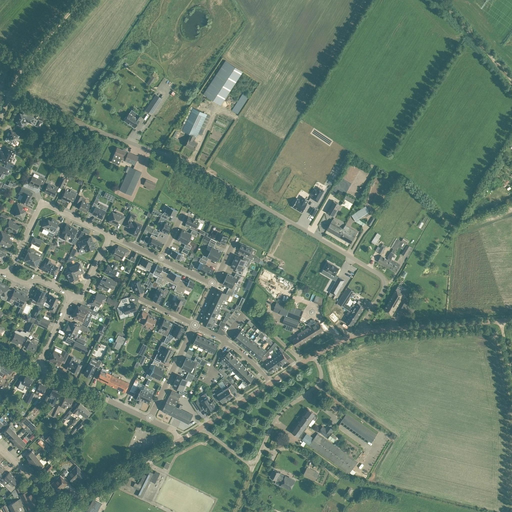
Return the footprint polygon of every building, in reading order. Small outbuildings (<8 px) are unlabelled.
[(204,94),(220,105),(242,71),(226,61),(204,94)] [(243,93),(232,110),(238,114),(249,97),(243,93)] [(151,114),(162,99),(156,95),(145,110),(151,114)] [(210,116),(191,107),(181,129),(191,134),(186,146),(194,150),(198,143),(194,141),(198,133),(201,135),(210,116)] [(17,114),(14,120),(18,122),(17,124),(21,126),(23,122),(25,123),(26,121),(31,124),(34,118),(23,112),(22,114),(21,114),(20,114),(21,114),(20,115),(19,114),(19,115),(17,114)] [(124,121),(134,128),(139,120),(141,117),(137,115),(135,118),(129,113),(126,117),(126,116),(124,119),(124,120),(124,121)] [(9,133),(8,132),(5,138),(6,138),(5,141),(6,141),(6,142),(11,144),(13,144),(16,145),(21,135),(15,132),(11,130),(9,133)] [(12,156),(15,151),(6,147),(3,152),(0,150),(0,161),(5,164),(3,167),(8,169),(10,170),(10,169),(13,163),(11,162),(14,157),(12,156)] [(120,162),(121,159),(135,165),(138,156),(128,152),(127,154),(124,152),(125,151),(117,148),(114,154),(113,158),(117,160),(120,162)] [(0,175),(2,172),(6,174),(8,169),(3,167),(0,165),(0,175)] [(131,196),(142,172),(130,167),(119,190),(131,196)] [(28,184),(32,186),(32,185),(38,188),(40,182),(43,184),(46,179),(39,175),(38,178),(32,176),(28,184)] [(286,199),(293,180),(287,177),(280,197),(286,199)] [(143,185),(146,186),(145,188),(149,190),(150,188),(153,189),(156,184),(146,179),(143,185)] [(44,192),(54,196),(57,188),(48,184),(44,192)] [(29,205),(32,199),(30,199),(33,193),(21,187),(19,194),(23,195),(20,200),(29,205)] [(313,197),(312,198),(317,202),(324,191),(318,187),(317,190),(315,189),(312,194),(314,195),(313,196),(313,197)] [(66,201),(69,202),(72,197),(75,198),(77,193),(71,190),(69,192),(69,193),(65,191),(61,200),(65,202),(66,201)] [(82,197),(80,196),(82,192),(80,191),(75,202),(79,204),(80,204),(78,208),(86,212),(90,205),(82,201),(80,200),(82,197)] [(112,202),(114,197),(105,193),(103,196),(107,198),(106,199),(112,202)] [(297,198),(293,207),(303,212),(307,204),(309,200),(302,196),(300,200),(297,198)] [(334,217),(341,205),(333,201),(326,212),(334,217)] [(23,206),(17,203),(14,210),(17,211),(15,216),(22,219),(26,212),(22,209),(23,206)] [(94,203),(89,211),(92,213),(97,216),(96,217),(102,219),(107,207),(99,203),(98,205),(94,203)] [(175,217),(177,211),(167,206),(165,212),(175,217)] [(352,215),(356,221),(359,219),(359,218),(365,214),(366,216),(370,214),(366,206),(352,215)] [(110,219),(108,222),(116,226),(118,223),(121,224),(125,216),(116,212),(116,214),(111,212),(108,218),(110,219)] [(124,225),(129,228),(128,232),(137,236),(137,234),(138,234),(139,232),(139,231),(142,225),(133,221),(134,219),(136,216),(130,213),(124,225)] [(185,222),(191,225),(190,228),(204,235),(206,232),(198,228),(200,223),(188,217),(185,222)] [(51,237),(53,233),(56,235),(60,227),(57,225),(58,222),(52,219),(51,221),(49,220),(47,221),(47,222),(44,221),(42,226),(44,227),(44,229),(43,229),(49,232),(48,235),(51,236),(51,237)] [(16,233),(19,226),(13,223),(13,222),(9,220),(5,228),(9,230),(9,231),(11,232),(12,231),(16,233)] [(163,220),(158,230),(166,234),(171,224),(163,220)] [(349,228),(345,225),(343,229),(335,224),(337,222),(333,220),(331,222),(327,230),(351,244),(355,236),(347,231),(349,228)] [(72,228),(72,227),(73,227),(66,224),(62,233),(60,238),(65,240),(67,236),(73,238),(74,236),(77,230),(72,228)] [(88,236),(90,230),(84,227),(81,233),(88,236)] [(189,239),(191,234),(196,236),(197,233),(191,230),(190,233),(182,229),(179,235),(189,239)] [(12,241),(9,240),(11,236),(8,235),(1,231),(0,233),(0,238),(1,239),(0,241),(0,244),(9,248),(12,241)] [(226,243),(228,237),(217,232),(214,237),(226,243)] [(377,233),(371,242),(375,245),(381,235),(377,233)] [(162,243),(155,240),(157,237),(151,234),(147,243),(153,245),(153,246),(156,247),(159,249),(162,243)] [(177,240),(185,244),(183,247),(189,250),(191,247),(186,244),(189,239),(179,235),(177,240)] [(42,241),(34,237),(36,238),(33,244),(31,243),(39,247),(42,241)] [(82,241),(78,242),(81,249),(79,250),(80,253),(86,251),(95,248),(91,237),(82,240),(82,241)] [(394,253),(401,241),(399,240),(394,249),(393,249),(391,252),(390,251),(387,257),(388,257),(387,259),(381,256),(378,261),(386,267),(391,259),(391,258),(394,253)] [(210,242),(208,245),(212,247),(210,252),(219,256),(222,251),(214,247),(215,244),(210,242)] [(244,256),(250,258),(252,259),(253,256),(251,255),(253,250),(248,247),(245,246),(242,244),(241,245),(240,245),(239,248),(240,248),(239,250),(242,251),(245,253),(244,256)] [(407,244),(402,254),(405,256),(408,258),(414,248),(411,247),(407,244)] [(33,254),(35,250),(29,247),(27,251),(28,252),(23,261),(32,265),(32,266),(35,268),(36,267),(41,257),(33,254)] [(127,255),(129,251),(123,247),(123,248),(122,251),(116,248),(114,251),(113,251),(112,254),(113,254),(112,255),(115,256),(115,257),(121,260),(124,254),(127,255)] [(172,249),(169,255),(181,261),(183,255),(172,249)] [(202,258),(207,261),(209,258),(217,262),(219,256),(210,252),(207,257),(203,255),(202,258)] [(244,256),(243,259),(236,255),(234,261),(246,267),(246,266),(244,266),(247,260),(248,261),(250,258),(244,256)] [(49,263),(51,260),(47,258),(41,269),(50,273),(50,274),(53,275),(54,275),(58,267),(49,263)] [(149,271),(153,263),(143,258),(139,266),(149,271)] [(400,265),(391,259),(386,267),(396,272),(400,265)] [(107,265),(104,272),(114,276),(118,278),(121,271),(117,269),(116,269),(118,264),(113,261),(110,266),(107,265)] [(234,261),(231,266),(238,269),(236,272),(242,275),(246,267),(234,261)] [(336,295),(344,280),(339,277),(338,277),(335,275),(339,268),(328,262),(324,269),(328,272),(326,275),(336,281),(330,292),(336,295)] [(67,274),(66,274),(68,277),(70,282),(71,281),(71,282),(75,281),(74,280),(79,278),(77,275),(83,273),(80,264),(72,266),(68,268),(70,271),(66,273),(67,274)] [(204,272),(207,273),(210,275),(213,269),(203,264),(200,270),(204,272)] [(157,265),(153,273),(152,274),(158,276),(155,282),(160,284),(165,272),(161,270),(162,267),(157,265)] [(171,283),(176,274),(171,271),(169,274),(165,272),(160,284),(164,286),(166,281),(171,283)] [(237,284),(239,279),(240,279),(241,276),(236,273),(234,276),(228,273),(225,279),(237,284)] [(178,293),(184,281),(179,279),(181,276),(176,274),(171,283),(176,285),(174,290),(178,293)] [(105,281),(101,279),(97,286),(107,291),(109,285),(114,287),(116,282),(107,278),(107,277),(105,281)] [(233,293),(235,289),(234,289),(237,284),(225,279),(223,284),(229,287),(228,290),(233,293)] [(184,281),(178,293),(182,295),(185,290),(190,292),(195,283),(189,280),(188,283),(184,281)] [(142,291),(139,281),(133,283),(134,286),(131,287),(133,291),(135,290),(136,293),(142,291)] [(397,286),(384,310),(392,315),(406,291),(403,289),(405,286),(399,283),(397,286)] [(6,293),(9,286),(6,285),(5,285),(2,284),(0,288),(0,294),(1,295),(0,296),(1,299),(3,300),(5,301),(6,300),(9,294),(6,293)] [(164,290),(158,288),(156,293),(154,296),(153,299),(154,300),(154,301),(156,302),(157,301),(158,302),(161,296),(165,297),(168,290),(165,288),(164,290)] [(17,301),(21,292),(15,289),(12,294),(9,293),(9,294),(6,300),(11,303),(13,299),(17,301)] [(42,299),(45,292),(37,289),(37,290),(36,290),(34,293),(35,294),(33,299),(32,302),(37,304),(36,304),(42,307),(45,300),(42,299)] [(228,300),(230,295),(232,296),(233,293),(228,290),(226,293),(219,289),(216,295),(228,300)] [(346,291),(338,304),(343,307),(351,295),(346,291)] [(21,292),(17,301),(20,302),(18,306),(20,307),(18,313),(21,315),(27,302),(24,300),(27,295),(21,292)] [(91,299),(89,304),(94,307),(95,306),(95,305),(98,307),(102,299),(104,300),(104,301),(104,300),(104,301),(104,300),(106,297),(100,295),(100,294),(97,292),(95,296),(93,295),(91,298),(91,299)] [(51,305),(49,310),(54,312),(58,303),(56,302),(58,298),(51,295),(51,296),(50,296),(49,298),(50,299),(48,303),(51,305)] [(184,305),(186,300),(178,295),(177,297),(175,301),(174,304),(172,308),(178,310),(181,304),(184,305)] [(216,295),(214,299),(224,304),(227,305),(229,301),(228,300),(216,295)] [(316,296),(314,301),(322,304),(324,298),(316,296)] [(108,297),(106,301),(117,306),(119,302),(108,297)] [(129,316),(133,315),(132,311),(136,310),(134,302),(128,304),(128,303),(129,302),(128,297),(121,299),(117,308),(119,316),(128,313),(129,316)] [(221,309),(224,304),(214,299),(212,304),(221,309)] [(362,305),(363,303),(359,300),(355,305),(353,304),(352,306),(349,311),(351,312),(359,317),(365,307),(362,305)] [(286,316),(290,306),(277,302),(274,311),(286,316)] [(212,304),(209,309),(219,314),(221,309),(212,304)] [(403,305),(399,311),(407,316),(409,312),(407,310),(409,307),(407,309),(402,306),(403,305)] [(98,312),(93,310),(86,306),(85,309),(77,306),(75,311),(90,318),(91,318),(90,318),(87,316),(89,312),(96,316),(98,312)] [(300,320),(303,311),(290,306),(286,316),(300,320)] [(38,307),(33,318),(36,319),(38,317),(41,309),(38,307)] [(217,318),(219,314),(209,309),(207,314),(217,318)] [(75,311),(72,316),(80,320),(78,323),(83,325),(85,326),(87,327),(89,322),(85,319),(87,317),(90,318),(75,311)] [(138,320),(139,320),(140,317),(143,318),(141,321),(144,322),(143,325),(152,329),(156,319),(148,315),(148,314),(143,311),(138,320)] [(353,326),(359,317),(351,312),(345,321),(347,323),(353,326)] [(333,313),(329,318),(335,324),(339,320),(333,313)] [(26,314),(24,319),(29,322),(29,321),(30,321),(26,330),(30,332),(34,324),(36,319),(33,318),(32,317),(26,314)] [(215,323),(217,318),(207,314),(205,318),(215,323)] [(50,321),(41,317),(39,321),(48,325),(50,321)] [(297,328),(299,322),(285,317),(283,323),(297,328)] [(166,336),(170,329),(167,328),(170,321),(164,318),(159,328),(162,330),(160,333),(166,336)] [(203,323),(212,328),(215,323),(205,318),(203,323)] [(315,320),(309,323),(310,326),(316,335),(324,329),(319,321),(316,322),(315,320)] [(39,321),(37,325),(46,329),(48,325),(39,321)] [(87,327),(83,325),(81,327),(70,322),(69,324),(67,327),(77,332),(79,329),(80,330),(85,332),(86,330),(88,331),(89,328),(87,327)] [(168,336),(172,338),(175,336),(179,338),(182,333),(181,333),(183,328),(177,325),(174,331),(171,330),(168,336)] [(298,336),(292,340),(297,347),(316,335),(310,326),(297,334),(298,336)] [(75,338),(77,332),(67,327),(65,331),(66,331),(65,333),(75,338)] [(246,334),(241,330),(234,338),(239,342),(246,334)] [(15,333),(11,341),(15,343),(16,342),(18,343),(18,342),(21,343),(24,337),(26,333),(23,331),(22,331),(21,331),(20,332),(19,334),(15,333)] [(197,334),(193,344),(198,346),(203,337),(197,334)] [(239,342),(244,346),(250,338),(246,334),(239,342)] [(117,342),(114,348),(119,350),(122,344),(123,345),(123,344),(126,339),(122,337),(121,338),(118,336),(115,341),(117,342)] [(198,346),(203,349),(208,339),(203,337),(198,346)] [(28,345),(26,348),(34,352),(37,345),(39,341),(34,338),(32,339),(31,340),(27,338),(23,347),(24,347),(24,346),(23,346),(25,344),(28,345)] [(244,346),(247,349),(255,340),(254,341),(250,338),(244,346)] [(203,349),(209,351),(213,342),(208,339),(203,349)] [(258,344),(259,343),(255,340),(247,349),(252,352),(258,344)] [(80,351),(83,345),(75,341),(72,347),(80,351)] [(168,344),(163,342),(162,342),(161,345),(163,346),(160,351),(158,350),(158,351),(170,356),(173,351),(167,347),(168,344)] [(209,351),(214,354),(219,344),(213,342),(209,351)] [(262,347),(258,344),(252,352),(255,355),(262,347)] [(255,355),(260,359),(266,350),(262,347),(255,355)] [(281,352),(277,355),(284,364),(288,361),(283,353),(284,351),(280,347),(279,348),(281,352)] [(49,360),(59,365),(61,362),(64,363),(69,353),(62,350),(61,353),(54,350),(52,354),(51,354),(50,356),(50,357),(49,360)] [(221,354),(224,357),(221,359),(225,363),(233,355),(229,351),(227,354),(223,350),(221,354)] [(158,351),(155,356),(154,359),(159,362),(161,359),(167,362),(170,356),(158,351)] [(225,363),(229,367),(236,359),(233,355),(225,363)] [(280,367),(284,364),(277,355),(273,358),(280,367)] [(64,368),(68,369),(68,368),(71,369),(70,370),(72,371),(72,373),(74,373),(75,373),(77,374),(81,365),(74,361),(74,362),(72,361),(74,357),(70,356),(64,368)] [(186,357),(184,362),(193,367),(195,368),(198,362),(194,360),(194,361),(186,357)] [(275,370),(280,367),(273,358),(269,361),(275,370)] [(98,368),(102,361),(98,359),(96,364),(90,361),(84,374),(90,377),(92,373),(93,370),(95,366),(98,368)] [(240,362),(236,359),(229,367),(232,370),(240,362)] [(162,375),(164,369),(158,366),(159,363),(153,360),(152,364),(155,365),(152,370),(151,369),(162,375)] [(271,373),(275,370),(269,361),(265,364),(271,373)] [(10,374),(14,368),(6,362),(0,370),(0,375),(4,378),(8,373),(10,374)] [(191,372),(193,367),(184,362),(181,368),(191,372)] [(232,370),(236,374),(244,366),(240,362),(232,370)] [(247,369),(244,366),(236,374),(240,377),(247,369)] [(151,369),(148,375),(147,374),(145,377),(151,380),(152,377),(159,380),(162,375),(151,369)] [(251,373),(247,369),(240,377),(243,381),(241,382),(242,383),(251,373)] [(97,379),(125,392),(129,384),(106,373),(106,374),(100,372),(97,379)] [(251,373),(242,383),(245,386),(243,388),(245,390),(250,386),(248,384),(255,377),(251,373)] [(187,376),(186,379),(178,375),(175,380),(186,385),(189,380),(191,381),(193,378),(187,376)] [(25,384),(29,386),(30,383),(31,383),(33,380),(28,378),(28,379),(25,377),(23,381),(20,380),(16,387),(23,390),(25,384)] [(183,391),(186,385),(175,380),(173,386),(180,389),(179,392),(185,395),(186,392),(183,391)] [(43,393),(46,387),(39,384),(36,390),(37,390),(35,393),(38,395),(40,391),(43,393)] [(228,387),(222,390),(228,400),(234,396),(231,392),(233,391),(236,389),(231,384),(228,388),(228,387)] [(138,399),(143,389),(137,386),(133,396),(138,399)] [(49,396),(45,394),(41,401),(45,403),(46,400),(50,401),(49,404),(53,406),(56,399),(59,393),(56,392),(56,391),(53,389),(53,390),(52,390),(49,396)] [(143,389),(138,399),(148,403),(153,394),(143,389)] [(169,396),(178,400),(181,395),(172,390),(169,396)] [(223,403),(228,400),(222,390),(217,394),(223,403)] [(30,391),(25,401),(29,403),(34,393),(30,391)] [(66,396),(63,403),(61,407),(64,408),(66,404),(69,406),(72,400),(66,396)] [(211,402),(208,397),(205,399),(204,400),(201,402),(199,399),(197,400),(197,399),(193,402),(199,411),(200,411),(203,409),(202,408),(204,407),(205,409),(206,408),(208,411),(212,409),(213,409),(215,408),(215,407),(216,406),(213,401),(212,401),(211,402)] [(189,424),(193,415),(181,409),(183,405),(178,403),(176,407),(166,402),(162,411),(189,424)] [(80,403),(76,408),(73,411),(73,412),(75,413),(78,416),(85,408),(80,403)] [(61,406),(56,404),(54,407),(54,406),(48,413),(55,417),(61,406)] [(66,420),(71,415),(72,413),(73,412),(73,411),(76,408),(73,406),(69,410),(67,412),(67,413),(63,417),(66,420)] [(86,417),(90,412),(85,408),(78,416),(81,413),(83,415),(81,418),(83,420),(81,423),(80,423),(76,428),(75,427),(71,433),(74,436),(83,425),(88,420),(88,419),(86,417)] [(308,425),(316,414),(308,408),(300,419),(308,425)] [(371,442),(377,435),(347,413),(341,421),(371,442)] [(22,421),(26,425),(33,431),(36,427),(25,417),(22,421)] [(299,437),(308,425),(300,419),(291,431),(299,437)] [(7,437),(13,431),(15,429),(11,424),(3,432),(6,434),(5,434),(7,437)] [(327,437),(331,432),(323,426),(319,431),(327,437)] [(12,440),(17,435),(13,431),(7,437),(9,439),(10,438),(12,440)] [(357,462),(318,433),(313,439),(306,434),(302,440),(349,474),(357,462)] [(16,445),(22,439),(17,435),(12,440),(14,442),(14,443),(16,445)] [(19,447),(21,449),(26,443),(22,439),(16,445),(18,447),(19,447)] [(56,457),(57,456),(59,454),(53,448),(52,449),(52,450),(50,451),(50,452),(56,457)] [(29,461),(35,456),(31,451),(26,456),(28,458),(27,458),(29,461)] [(34,465),(39,460),(35,456),(29,461),(31,463),(32,463),(34,465)] [(35,468),(37,470),(43,465),(47,462),(45,460),(45,461),(42,458),(39,460),(34,465),(35,467),(35,468)] [(47,474),(52,467),(50,464),(48,466),(44,471),(47,474)] [(78,480),(79,479),(85,473),(77,465),(69,473),(66,470),(61,474),(66,479),(67,477),(73,482),(77,478),(78,480)] [(318,473),(307,467),(304,475),(315,480),(318,473)] [(274,469),(270,476),(277,480),(277,479),(282,482),(281,485),(290,490),(295,480),(292,479),(292,478),(289,477),(285,476),(280,473),(280,472),(274,469)] [(155,483),(160,473),(155,471),(154,473),(150,471),(148,476),(143,473),(142,476),(143,477),(140,481),(138,484),(135,482),(133,487),(139,490),(139,489),(141,490),(138,496),(142,498),(146,490),(145,489),(146,488),(147,488),(151,481),(155,483)] [(4,486),(8,482),(14,476),(9,472),(7,474),(5,472),(0,477),(0,481),(2,483),(1,483),(4,486)] [(68,483),(67,482),(60,475),(51,484),(58,492),(62,488),(63,489),(68,483)] [(6,484),(5,486),(7,488),(11,492),(18,485),(16,483),(18,480),(14,476),(8,482),(6,484)] [(19,495),(25,505),(28,503),(30,507),(37,503),(32,493),(29,495),(27,491),(19,495)] [(96,511),(102,503),(93,498),(87,509),(85,511),(96,511)] [(19,511),(17,509),(21,507),(24,506),(20,499),(9,505),(12,511),(19,511)]
